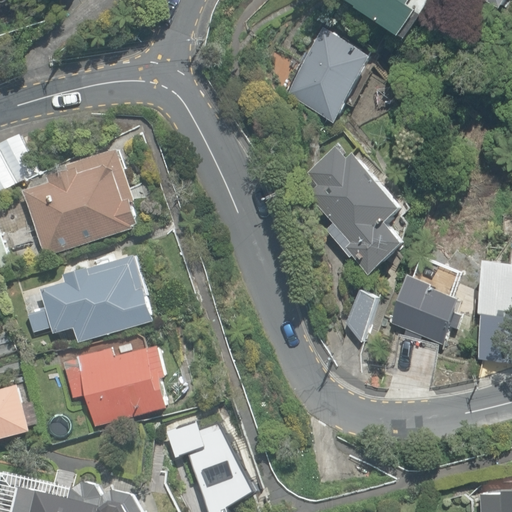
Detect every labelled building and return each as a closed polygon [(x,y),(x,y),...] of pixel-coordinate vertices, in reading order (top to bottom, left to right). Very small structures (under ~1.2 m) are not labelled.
[(350,0),(412,40),(437,0),(350,0)] [(288,92),(338,122),(376,56),(326,26),(288,92)] [(21,136),(1,145),(18,182),(39,173),(21,136)] [(0,190),(18,182),(1,145),(0,145),(0,190)] [(357,256),(374,276),(411,245),(393,223),(409,210),(361,152),(354,159),(344,146),(312,173),(318,180),(311,186),(316,192),(313,195),(337,224),(330,231),(353,259),(357,256)] [(29,190),(49,255),(137,228),(136,225),(142,223),(135,201),(138,200),(123,148),(72,164),(73,170),(53,176),(55,182),(29,190)] [(4,233),(0,233),(0,268),(14,264),(4,233)] [(78,327),(82,342),(160,320),(142,253),(68,274),(70,281),(45,288),(50,307),(31,313),(36,331),(55,326),(57,332),(78,327)] [(483,358),(511,361),(511,261),(493,259),(485,312),(489,312),(483,358)] [(426,334),(447,343),(467,299),(438,287),(440,284),(416,274),(395,322),(410,328),(406,336),(422,343),(426,334)] [(352,323),(367,341),(384,297),(366,289),(352,323)] [(91,393),(99,425),(173,406),(170,393),(170,391),(170,388),(170,386),(169,384),(167,382),(166,377),(171,376),(163,345),(152,348),(151,347),(118,355),(116,347),(80,356),(81,358),(67,362),(76,397),(91,393)] [(0,389),(0,439),(35,430),(34,425),(43,422),(37,400),(28,403),(22,384),(0,389)] [(264,487),(218,414),(202,421),(200,414),(169,424),(180,452),(190,449),(214,511),(224,511),(236,509),(233,500),(264,487)] [(15,511),(150,511),(151,511),(139,492),(120,488),(108,495),(100,484),(88,481),(77,488),(44,481),(42,491),(21,486),(15,511)] [(511,511),(511,489),(507,490),(507,494),(485,496),(485,511),(511,511)]
